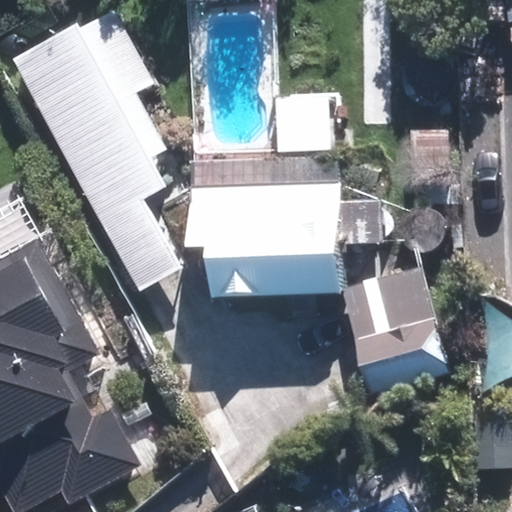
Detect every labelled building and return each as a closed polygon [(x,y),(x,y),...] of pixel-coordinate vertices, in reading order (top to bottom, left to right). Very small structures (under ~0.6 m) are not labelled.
[(423,132),(425,186),(462,186),(460,131),(423,132)] [(356,298),(355,290),(355,246),(395,245),(393,201),(353,201),(353,185),(204,190),(207,252),(229,251),(231,301),(239,302),(239,297),(274,296),(274,301),(356,298)] [(100,361),(38,252),(2,273),(0,268),(0,493),(10,511),(37,511),(55,502),(61,511),(73,511),(149,469),(113,405),(93,417),(70,378),(100,361)] [(208,292),(198,260),(177,266),(180,277),(178,278),(181,289),(184,287),(187,299),(208,292)] [(433,266),(355,290),(388,397),(464,375),(433,266)] [(483,503),(511,499),(511,471),(481,474),(483,503)]
